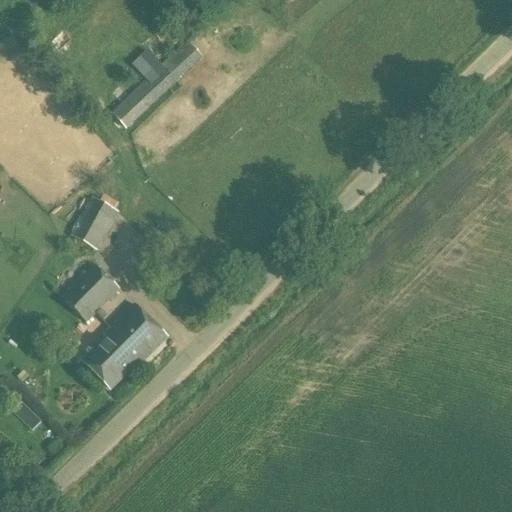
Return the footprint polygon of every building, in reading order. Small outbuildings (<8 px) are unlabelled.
[(126,131),(202,60),(187,43),(111,114),(126,131)] [(115,211),(118,205),(108,199),(104,206),(92,199),(70,238),(98,253),(120,214),(115,211)] [(87,325),(119,292),(94,267),(61,300),(87,325)] [(136,370),(167,339),(133,306),(103,336),(106,338),(81,363),(110,392),(135,368),(136,370)] [(34,449),(25,459),(35,469),(45,460),(34,449)]
